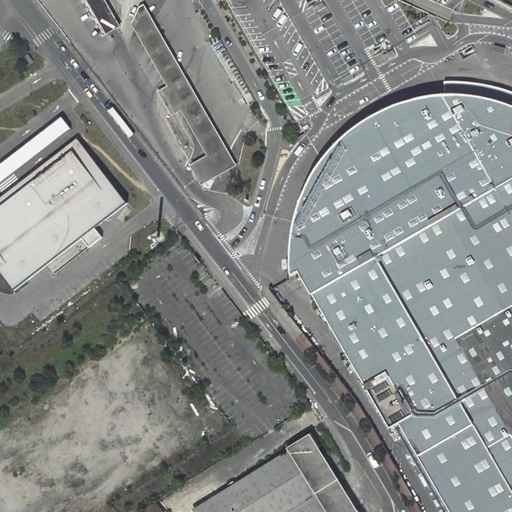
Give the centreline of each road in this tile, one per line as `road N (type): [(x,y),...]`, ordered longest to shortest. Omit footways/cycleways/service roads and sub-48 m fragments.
road 1 (unclassified): [(400,511),(354,428),(16,0)]
road 2 (unknown): [(332,403),(182,502),(179,511)]
